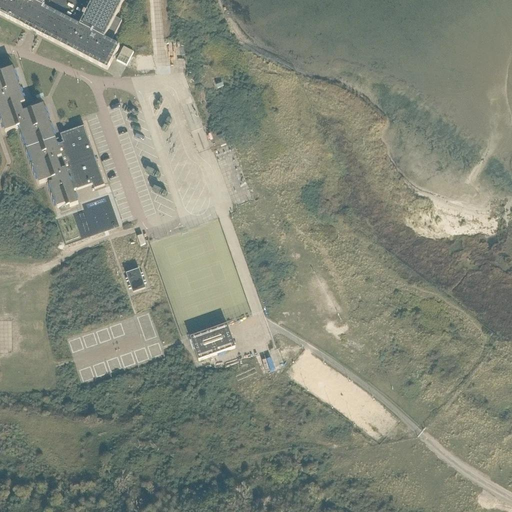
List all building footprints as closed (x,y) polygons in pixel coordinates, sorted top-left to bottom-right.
[(0,0),(0,14),(30,30),(38,34),(103,68),(106,70),(108,70),(120,47),(111,42),(112,41),(122,21),(118,19),(116,18),(125,0),(0,0)] [(0,73),(0,117),(6,133),(20,128),(40,185),(52,180),(53,184),(49,185),(57,209),(59,208),(69,205),(70,206),(70,207),(77,205),(79,204),(76,195),(74,191),(77,190),(78,190),(79,190),(89,187),(95,184),(96,189),(94,189),(95,190),(105,186),(84,127),(80,129),(65,134),(61,135),(63,144),(58,146),(52,128),(44,106),(37,109),(32,110),(32,108),(28,110),(26,104),(14,69),(1,73),(0,73)] [(223,135),(218,137),(218,140),(220,145),(221,147),(226,145),(223,135)] [(140,270),(127,274),(133,294),(146,289),(140,270)] [(228,325),(191,338),(199,362),(236,349),(228,325)]
